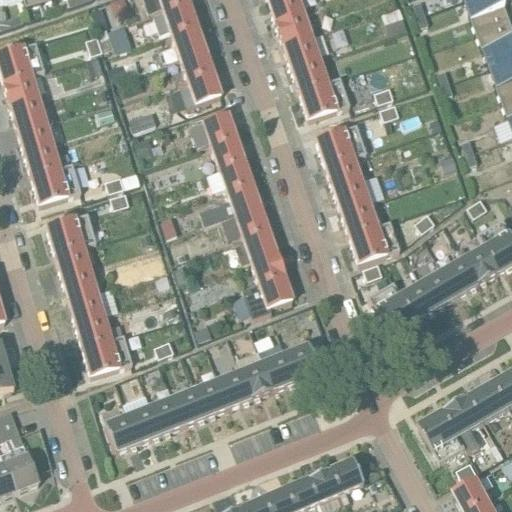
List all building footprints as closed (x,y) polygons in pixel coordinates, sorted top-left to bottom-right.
[(20,0),(24,14),(41,9),(38,0),(20,0)] [(38,0),(41,9),(58,4),(57,0),(38,0)] [(162,19),(187,10),(183,0),(141,0),(148,20),(161,15),(162,19)] [(274,31),(303,20),(296,0),(288,0),(266,8),(274,31)] [(499,2),(497,0),(476,0),(462,5),(467,19),(468,23),(474,40),(508,27),(503,13),(499,2)] [(86,2),(79,5),(83,16),(91,13),(86,2)] [(79,5),(71,8),(76,19),(83,16),(79,5)] [(170,42),(195,33),(187,10),(162,19),(152,22),(159,41),(168,38),(170,42)] [(384,29),(403,23),(400,13),(381,19),(384,29)] [(419,13),(408,17),(410,24),(422,20),(419,13)] [(101,14),(90,17),(96,36),(107,33),(101,14)] [(282,53),(311,43),(303,20),(274,31),(282,53)] [(422,20),(410,24),(413,32),(424,28),(422,20)] [(510,32),(508,27),(474,40),(480,57),(481,57),(488,74),(511,65),(511,38),(511,36),(510,32)] [(17,29),(10,32),(13,43),(21,41),(17,29)] [(10,32),(2,34),(6,46),(13,43),(10,32)] [(178,65),(203,56),(195,33),(170,42),(171,46),(162,49),(168,68),(178,65)] [(97,37),(103,56),(112,53),(106,34),(97,37)] [(107,39),(112,53),(114,61),(132,55),(124,34),(107,39)] [(290,76),(319,66),(311,43),(282,53),(290,76)] [(97,44),(86,48),(91,63),(102,59),(97,44)] [(43,79),(35,50),(12,57),(0,60),(0,85),(2,91),(31,82),(43,79)] [(186,89),(212,80),(203,56),(178,65),(186,89)] [(101,79),(96,63),(81,68),(86,84),(101,79)] [(106,69),(112,87),(123,84),(117,65),(106,69)] [(511,104),(511,65),(488,74),(494,92),(493,92),(500,109),(511,104)] [(297,99),(327,89),(319,66),(290,76),(297,99)] [(178,95),(184,115),(220,103),(212,80),(186,89),(187,92),(178,95)] [(9,114),(38,106),(31,82),(2,91),(9,114)] [(443,82),(432,86),(434,94),(446,90),(443,82)] [(348,113),(338,85),(327,89),(297,99),(307,127),(348,113)] [(446,90),(434,94),(437,101),(448,97),(446,90)] [(374,100),(378,111),(393,106),(389,95),(374,100)] [(102,96),(95,98),(98,107),(106,104),(102,96)] [(511,104),(500,109),(501,112),(503,118),(506,126),(507,126),(511,140),(511,104)] [(16,137),(46,128),(45,127),(52,125),(47,108),(40,110),(38,106),(9,114),(16,137)] [(384,129),(399,124),(395,112),(380,117),(384,129)] [(110,113),(96,117),(100,129),(114,124),(110,113)] [(133,138),(155,130),(151,119),(129,127),(133,138)] [(209,154),(235,145),(226,122),(201,131),(209,154)] [(23,160),(53,151),(46,128),(16,137),(23,160)] [(324,175),(354,164),(365,160),(355,132),(314,146),(324,175)] [(138,165),(153,160),(147,143),(134,148),(133,148),(138,165)] [(217,177),(243,168),(235,145),(209,154),(217,177)] [(23,160),(29,183),(71,171),(73,171),(67,152),(54,156),(53,151),(23,160)] [(467,152),(456,156),(459,163),(470,159),(467,152)] [(470,159),(459,163),(461,171),(473,167),(470,159)] [(450,162),(440,165),(444,177),(454,173),(450,162)] [(332,197),(361,187),(354,164),(324,175),(332,197)] [(225,200),(251,191),(243,168),(217,177),(225,200)] [(80,200),(71,171),(29,183),(38,212),(80,200)] [(108,201),(124,196),(120,185),(105,190),(108,201)] [(340,220),(369,210),(361,187),(332,197),(340,220)] [(232,223),(259,214),(251,191),(225,200),(232,223)] [(128,212),(125,201),(109,206),(113,217),(128,212)] [(465,215),(472,225),(486,216),(479,206),(465,215)] [(347,243),(377,233),(369,210),(340,220),(347,243)] [(241,247),(267,238),(259,214),(232,223),(221,228),(227,246),(239,242),(241,247)] [(83,254),(95,250),(86,221),(45,234),(53,263),(83,254)] [(413,231),(420,240),(433,231),(426,221),(413,231)] [(511,270),(511,245),(501,227),(475,242),(482,253),(497,279),(511,270)] [(388,229),(377,233),(347,243),(357,271),(398,257),(388,229)] [(241,273),(249,270),(275,261),(267,238),(241,247),(242,250),(234,253),(241,273)] [(139,242),(142,252),(151,249),(148,240),(139,242)] [(461,265),(476,291),(497,279),(482,253),(461,265)] [(60,286),(90,277),(83,254),(53,263),(60,286)] [(435,268),(455,303),(476,291),(461,265),(456,256),(435,268)] [(184,266),(182,260),(174,262),(177,269),(184,266)] [(257,292),(283,284),(275,261),(249,270),(257,292)] [(420,290),(435,315),(455,303),(435,268),(434,265),(413,277),(420,289),(420,290)] [(361,276),(366,287),(381,282),(376,271),(361,276)] [(180,273),(172,275),(178,292),(186,289),(180,273)] [(67,309),(97,300),(90,277),(60,286),(67,309)] [(156,286),(159,295),(169,292),(166,283),(156,286)] [(270,319),(269,315),(291,307),(283,284),(257,292),(241,298),(251,326),(270,319)] [(392,290),(366,305),(388,342),(414,327),(399,302),(392,290)] [(399,302),(414,327),(435,315),(420,290),(399,302)] [(74,332),(104,323),(97,300),(67,309),(74,332)] [(172,312),(165,315),(168,324),(176,321),(172,312)] [(81,355),(111,346),(104,323),(74,332),(81,355)] [(206,332),(194,336),(198,348),(211,343),(206,332)] [(89,384),(131,371),(122,342),(111,346),(81,355),(89,384)] [(154,354),(158,365),(173,359),(169,348),(154,354)] [(284,360),(295,388),(318,379),(307,351),(284,360)] [(250,406),(273,397),(262,369),(261,369),(257,358),(235,366),(250,406)] [(273,397),(295,388),(284,360),(262,369),(273,397)] [(227,415),(250,406),(235,366),(213,375),(217,386),(216,386),(227,415)] [(0,374),(0,400),(12,396),(5,372),(0,374)] [(511,378),(494,389),(509,415),(511,420),(511,378)] [(205,424),(227,415),(216,386),(194,395),(205,424)] [(484,429),(509,415),(494,389),(469,403),(484,429)] [(182,433),(205,424),(194,395),(171,404),(182,433)] [(480,452),(471,437),(484,429),(469,403),(444,417),(465,455),(468,459),(480,452)] [(160,442),(182,433),(171,404),(148,413),(160,442)] [(137,450),(160,442),(148,413),(145,414),(141,405),(123,412),(127,422),(126,422),(137,450)] [(444,417),(418,432),(439,470),(465,455),(444,417)] [(14,453),(22,450),(10,418),(0,422),(0,447),(11,444),(14,453)] [(114,459),(137,450),(126,422),(103,431),(114,459)] [(4,469),(16,499),(38,490),(26,461),(4,469)] [(329,476),(340,500),(362,491),(351,466),(329,476)] [(455,477),(461,487),(476,479),(469,468),(455,477)] [(0,504),(16,499),(4,469),(0,470),(0,504)] [(338,511),(344,510),(340,500),(329,476),(307,485),(317,511),(338,511)] [(317,511),(307,485),(284,495),(291,511),(317,511)] [(460,511),(479,511),(489,507),(478,485),(453,498),(460,511)] [(264,511),(291,511),(284,495),(262,505),(264,511)]
